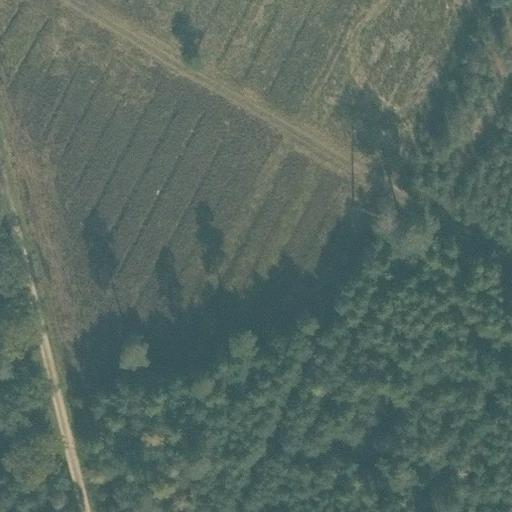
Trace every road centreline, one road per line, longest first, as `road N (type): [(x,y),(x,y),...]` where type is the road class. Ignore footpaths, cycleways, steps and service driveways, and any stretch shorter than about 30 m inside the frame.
road 1 (track): [(79,0),(511,262)]
road 2 (track): [(82,499),(0,179)]
